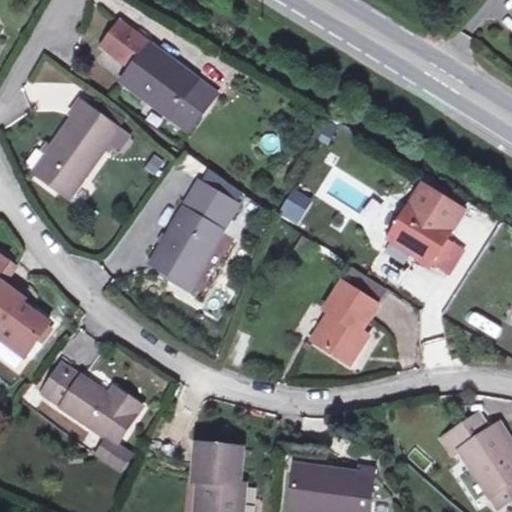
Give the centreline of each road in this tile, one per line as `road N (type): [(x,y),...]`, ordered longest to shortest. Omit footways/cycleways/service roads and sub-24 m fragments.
road 1 (residential): [(0,184),(32,238),(93,310),(181,370),(281,400),(441,381),(511,385)]
road 2 (secondary): [(318,0),(511,121)]
road 3 (unclassified): [(65,0),(0,120)]
